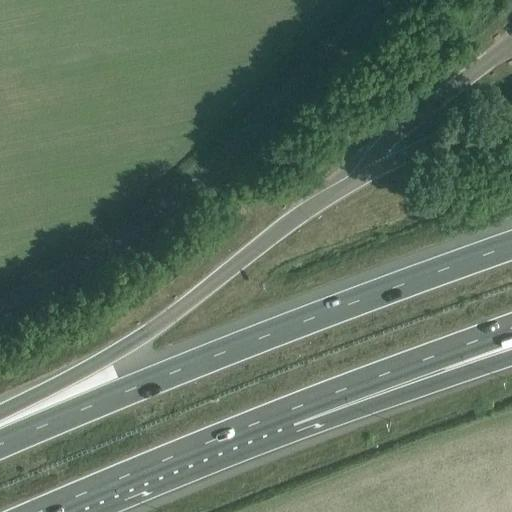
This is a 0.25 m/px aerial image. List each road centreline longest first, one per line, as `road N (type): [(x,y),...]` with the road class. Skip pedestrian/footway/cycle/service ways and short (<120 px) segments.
road 1 (motorway): [(511,114),(359,170),(184,307),(0,421)]
road 2 (motorway): [(511,245),(0,446)]
road 3 (motorway): [(38,511),(287,410)]
road 4 (motorway): [(287,410),(511,330)]
road 5 (motorway): [(287,410),(511,359)]
